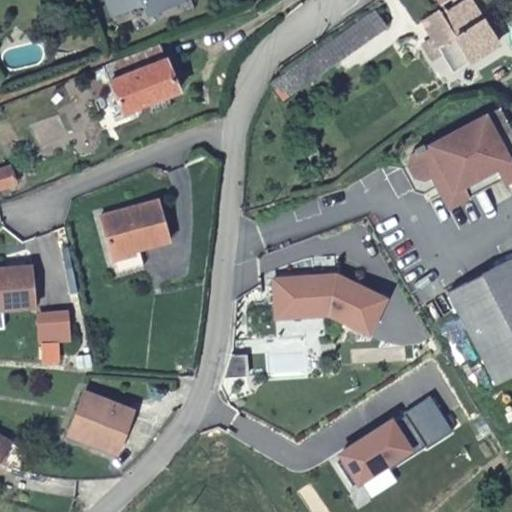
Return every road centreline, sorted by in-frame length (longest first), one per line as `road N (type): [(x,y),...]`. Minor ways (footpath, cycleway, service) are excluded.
road 1 (residential): [(107,511),(159,466),(196,410),(217,333),(236,128),(250,77),(275,44),(338,0)]
road 2 (unknown): [(225,251),(377,209),(480,252)]
